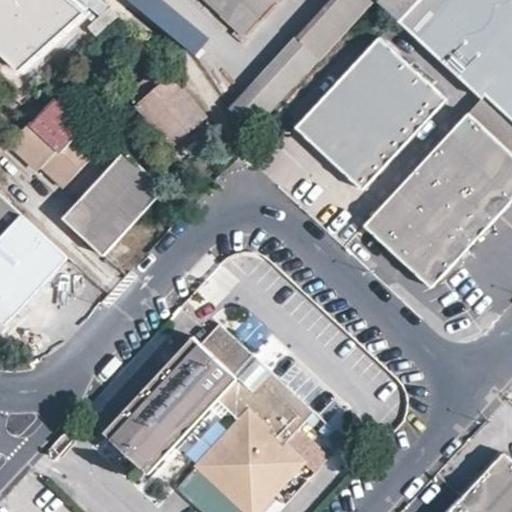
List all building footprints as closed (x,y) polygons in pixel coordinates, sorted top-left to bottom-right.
[(88,12),(73,0),(0,0),(0,49),(21,70),(88,12)] [(205,0),(242,33),(272,0),(205,0)] [(254,127),(370,0),(324,0),(229,104),(254,127)] [(511,0),(376,0),(374,2),(397,23),(480,97),(483,93),(511,118),(511,0)] [(383,39),(302,127),(368,188),(450,99),(383,39)] [(170,75),(159,62),(122,94),(134,107),(170,75)] [(170,75),(134,107),(172,148),(205,117),(170,75)] [(63,193),(97,154),(80,137),(76,141),(62,126),(69,118),(52,105),(31,129),(28,126),(13,144),(63,193)] [(511,151),(467,110),(363,223),(435,287),(511,201),(511,151)] [(102,258),(165,186),(127,150),(63,221),(102,258)] [(0,197),(0,236),(19,215),(0,197)] [(0,236),(0,331),(3,334),(11,332),(16,328),(16,323),(15,321),(11,319),(32,294),(65,257),(19,215),(0,236)] [(235,376),(253,356),(218,325),(199,349),(190,340),(102,438),(145,481),(213,403),(234,424),(185,480),(219,511),(257,511),(305,460),(286,442),(312,411),(269,372),(252,393),(235,376)] [(252,393),(269,372),(253,356),(235,376),(252,393)] [(511,511),(511,462),(504,455),(463,499),(477,511),(511,511)] [(477,511),(463,499),(450,511),(477,511)]
